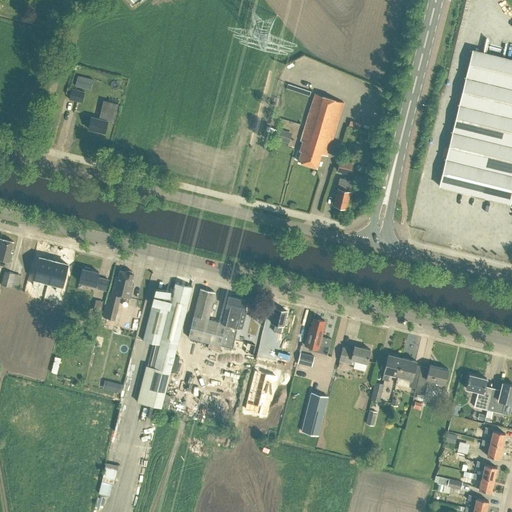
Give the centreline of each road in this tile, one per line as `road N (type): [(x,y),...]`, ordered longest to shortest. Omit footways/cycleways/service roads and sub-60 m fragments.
road 1 (secondary): [(511,342),(0,210)]
road 2 (unclassified): [(372,245),(0,152)]
road 3 (tertiary): [(372,245),(434,0)]
road 4 (tertiary): [(511,280),(372,245)]
